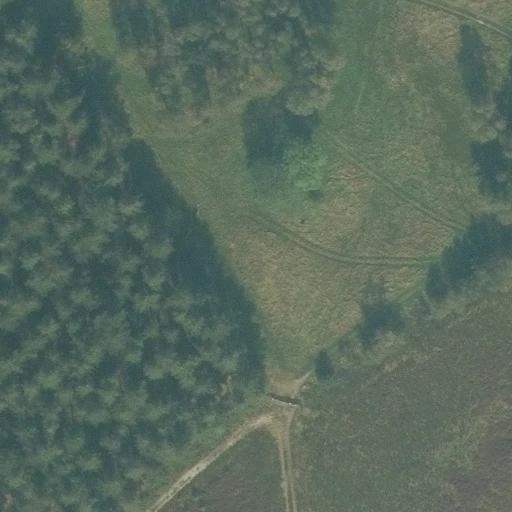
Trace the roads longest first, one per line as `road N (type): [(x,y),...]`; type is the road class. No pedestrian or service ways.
road 1 (track): [(511,225),(312,366),(284,400),(292,511)]
road 2 (track): [(154,511),(284,400)]
